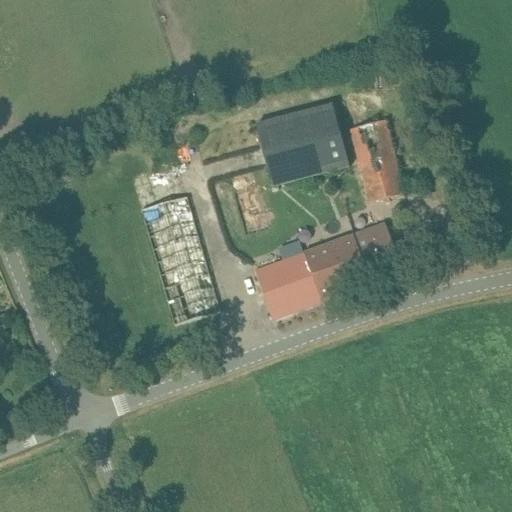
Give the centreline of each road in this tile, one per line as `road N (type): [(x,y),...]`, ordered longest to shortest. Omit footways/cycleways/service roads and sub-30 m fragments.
road 1 (unclassified): [(511,279),(379,311),(83,417)]
road 2 (unclassified): [(83,417),(0,224)]
